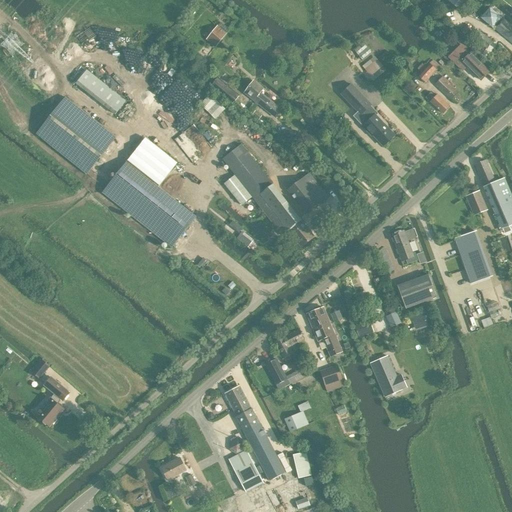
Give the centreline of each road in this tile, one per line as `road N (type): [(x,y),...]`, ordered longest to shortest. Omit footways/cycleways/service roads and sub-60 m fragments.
road 1 (unclassified): [(511,74),(21,511)]
road 2 (unclassified): [(71,511),(511,116)]
road 3 (track): [(0,13),(46,48),(90,107)]
